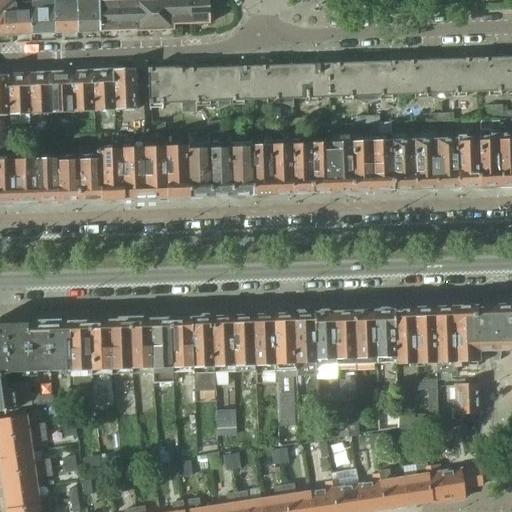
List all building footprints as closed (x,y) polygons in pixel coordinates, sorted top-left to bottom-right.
[(10,0),(0,0),(0,14),(3,13),(13,3),(10,0)] [(76,33),(75,0),(63,1),(62,0),(53,0),(54,1),(55,34),(76,33)] [(100,32),(99,1),(99,0),(75,0),(76,33),(100,32)] [(118,0),(99,1),(100,32),(119,31),(118,0)] [(135,0),(131,0),(118,0),(119,31),(136,31),(135,0)] [(135,0),(136,31),(154,31),(152,0),(135,0)] [(171,0),(152,0),(154,31),(173,30),(173,25),(172,25),(171,0)] [(171,0),(172,25),(173,25),(190,25),(189,0),(171,0)] [(208,0),(189,0),(190,25),(209,24),(208,0)] [(55,34),(54,1),(31,2),(31,3),(32,35),(55,34)] [(0,36),(32,35),(31,3),(13,4),(14,12),(3,13),(0,14),(0,36)] [(488,54),(477,55),(478,92),(511,91),(511,58),(488,59),(488,54)] [(463,60),(439,61),(441,94),(478,92),(477,55),(463,55),(463,60)] [(389,63),(365,64),(366,96),(403,95),(403,57),(389,58),(389,63)] [(414,57),(403,57),(403,95),(441,94),(439,61),(414,62),(414,57)] [(315,65),(291,66),(292,99),(329,98),(328,60),(315,60),(315,65)] [(340,60),(328,60),(329,98),(366,96),(365,64),(340,65),(340,60)] [(266,62),(255,63),(257,100),(292,99),(291,66),(266,67),(266,62)] [(241,68),(218,69),(219,101),(257,100),(255,63),(241,63),(241,68)] [(178,67),(178,68),(180,103),(219,101),(218,69),(192,70),(192,67),(178,67)] [(150,104),(180,103),(178,68),(148,69),(150,104)] [(134,70),(110,71),(112,110),(136,109),(134,70)] [(110,71),(90,72),(91,111),(112,110),(110,71)] [(90,72),(69,73),(71,112),(91,111),(90,72)] [(69,73),(49,74),(50,113),(71,112),(69,73)] [(49,74),(27,75),(29,114),(50,113),(49,74)] [(7,75),(0,75),(0,115),(9,115),(7,75)] [(27,75),(7,75),(9,115),(29,114),(27,75)] [(501,105),(484,106),(485,120),(502,120),(501,105)] [(511,112),(502,113),(502,121),(511,120),(511,112)] [(428,124),(435,124),(442,123),(441,115),(427,116),(427,124),(428,124)] [(452,115),(441,115),(442,123),(449,123),(452,123),(452,115)] [(91,126),(91,120),(90,117),(81,117),(81,127),(91,126)] [(354,126),(367,126),(367,118),(353,119),(354,126)] [(379,118),(367,118),(367,126),(371,126),(378,126),(379,126),(379,118)] [(293,127),(293,119),(281,120),(281,127),(293,127)] [(304,119),(293,119),(293,127),(305,127),(304,119)] [(511,140),(506,140),(506,130),(511,129),(511,120),(502,121),(497,121),(500,187),(511,186),(511,140)] [(497,121),(478,122),(478,128),(478,141),(480,188),(500,187),(497,121)] [(151,133),(161,132),(161,123),(151,124),(151,133)] [(18,135),(18,124),(9,124),(10,136),(18,135)] [(392,130),(392,141),(394,191),(416,190),(414,141),(414,130),(414,124),(391,125),(392,130)] [(367,126),(354,126),(337,127),(337,136),(337,139),(367,139),(368,135),(367,126)] [(232,131),(221,131),(209,132),(210,143),(231,142),(231,133),(232,131)] [(163,144),(162,133),(152,134),(152,145),(163,144)] [(458,137),(458,139),(460,188),(480,188),(478,141),(467,142),(467,136),(458,137)] [(458,139),(436,140),(437,189),(460,188),(458,139)] [(436,140),(414,141),(416,190),(437,189),(436,140)] [(286,146),(273,146),(274,195),(295,194),(293,141),(287,142),(286,146)] [(299,141),(293,141),(295,194),(314,194),(313,144),(300,145),(299,141)] [(392,141),(372,142),(373,191),(394,191),(392,141)] [(252,147),(252,148),(254,196),(274,195),(273,146),(272,142),(266,142),(266,146),(252,147)] [(372,142),(352,143),(354,192),(373,191),(372,142)] [(352,143),(332,144),(334,193),(354,192),(352,143)] [(332,144),(313,144),(314,194),(334,193),(332,144)] [(186,147),(166,148),(168,199),(188,198),(186,149),(186,147)] [(168,199),(166,148),(143,149),(146,203),(168,202),(167,199),(168,199)] [(231,148),(210,149),(212,197),(233,196),(231,148)] [(252,148),(231,148),(233,196),(254,196),(252,148)] [(146,203),(143,149),(121,150),(123,200),(123,203),(146,203)] [(210,149),(186,149),(188,198),(212,197),(210,149)] [(123,200),(121,150),(99,151),(99,155),(101,201),(123,200)] [(55,152),(34,153),(35,204),(57,203),(56,157),(55,152)] [(34,153),(13,154),(15,204),(35,204),(34,153)] [(13,154),(0,154),(0,204),(15,204),(13,154)] [(99,155),(78,156),(80,202),(101,201),(99,155)] [(78,156),(56,157),(57,203),(80,202),(78,156)] [(454,309),(434,309),(436,364),(436,372),(457,372),(457,367),(475,366),(475,350),(477,350),(489,350),(492,361),(498,361),(500,350),(508,349),(511,349),(511,307),(508,307),(475,308),(474,308),(454,309)] [(436,364),(434,309),(395,311),(397,363),(397,365),(436,364)] [(395,311),(375,312),(377,364),(397,363),(395,311)] [(355,312),(335,313),(337,365),(357,365),(355,312)] [(377,364),(375,312),(355,312),(357,365),(377,364)] [(335,313),(315,314),(318,366),(337,365),(335,313)] [(299,410),(297,378),(297,371),(295,314),(275,315),(277,372),(277,395),(278,427),(299,426),(299,423),(299,410)] [(315,314),(295,314),(297,371),(318,371),(318,366),(315,314)] [(275,315),(254,316),(256,373),(277,372),(275,315)] [(254,316),(233,317),(235,373),(256,373),(254,316)] [(216,374),(214,317),(192,318),(195,374),(216,374)] [(233,317),(214,317),(216,374),(235,373),(233,317)] [(195,374),(192,318),(170,319),(172,374),(195,374)] [(173,389),(172,374),(170,319),(150,320),(151,375),(152,388),(152,389),(173,389)] [(132,388),(130,320),(109,321),(110,376),(112,376),(113,388),(132,388)] [(151,375),(150,320),(130,320),(132,388),(152,388),(151,375)] [(109,321),(90,322),(91,376),(110,376),(109,321)] [(91,376),(90,322),(68,323),(70,371),(70,376),(73,376),(73,386),(91,386),(91,376)] [(50,371),(48,323),(27,324),(29,372),(50,371)] [(68,323),(48,323),(50,371),(70,371),(68,323)] [(9,375),(9,372),(6,325),(0,324),(0,411),(17,409),(17,408),(13,384),(7,384),(6,375),(9,375)] [(29,372),(27,324),(6,325),(9,372),(29,372)] [(398,381),(397,381),(399,412),(399,427),(420,425),(419,413),(407,413),(407,389),(418,388),(418,380),(398,381)] [(436,380),(418,380),(418,388),(428,388),(428,412),(419,413),(420,425),(437,422),(436,380)] [(31,406),(30,394),(28,382),(13,384),(17,408),(31,406)] [(477,414),(476,385),(456,385),(457,410),(451,411),(452,422),(462,421),(462,415),(477,414)] [(50,395),(43,396),(39,397),(39,393),(30,394),(31,406),(46,403),(50,403),(50,395)] [(360,437),(358,393),(338,393),(339,438),(360,437)] [(306,410),(299,410),(299,423),(307,422),(306,410)] [(399,412),(379,414),(380,431),(382,431),(397,429),(399,429),(399,427),(399,412)] [(25,416),(0,419),(0,439),(44,433),(43,424),(27,427),(25,416)] [(62,423),(62,430),(74,428),(73,422),(62,423)] [(420,427),(413,428),(415,440),(422,439),(420,427)] [(235,428),(216,429),(217,437),(236,436),(235,428)] [(385,449),(382,432),(382,431),(374,433),(377,450),(385,449)] [(44,433),(0,439),(0,457),(31,453),(29,443),(45,440),(44,433)] [(320,444),(318,444),(320,458),(326,457),(327,457),(325,443),(320,444)] [(285,449),(278,450),(280,464),(287,463),(285,449)] [(280,464),(278,450),(270,451),(273,465),(280,464)] [(31,453),(0,457),(0,466),(1,476),(50,468),(48,460),(32,462),(31,453)] [(237,454),(230,455),(232,470),(239,469),(237,454)] [(100,455),(102,471),(114,470),(112,457),(110,457),(110,455),(105,456),(104,455),(100,455)] [(223,456),(225,471),(232,470),(230,455),(223,456)] [(101,465),(100,457),(92,458),(93,466),(101,465)] [(182,463),(184,477),(191,476),(189,462),(182,463)] [(169,464),(171,479),(179,478),(176,463),(169,464)] [(75,465),(63,466),(64,474),(76,472),(75,465)] [(417,477),(405,479),(409,505),(431,502),(426,467),(426,465),(415,466),(417,477)] [(439,465),(426,467),(431,502),(431,504),(464,499),(463,488),(482,485),(479,467),(440,473),(439,465)] [(50,468),(1,476),(4,494),(36,489),(35,478),(51,476),(50,468)] [(135,469),(128,471),(130,485),(138,484),(135,469)] [(328,469),(317,471),(319,482),(330,480),(328,469)] [(378,472),(378,475),(383,509),(409,505),(405,479),(390,481),(388,470),(378,472)] [(128,471),(121,472),(123,486),(130,485),(128,471)] [(373,483),(356,486),(360,511),(363,511),(383,509),(378,475),(372,475),(373,483)] [(83,481),(81,481),(83,493),(91,492),(89,480),(83,481)] [(337,481),(330,482),(334,511),(360,511),(356,486),(339,489),(337,481)] [(325,491),(310,493),(313,511),(334,511),(330,482),(324,483),(325,491)] [(293,485),(283,486),(287,511),(313,511),(310,493),(295,495),(293,485)] [(275,498),(261,500),(262,511),(287,511),(283,486),(273,488),(275,498)] [(68,489),(70,501),(77,500),(75,488),(68,489)] [(36,489),(4,494),(7,510),(55,503),(54,495),(38,498),(36,489)] [(245,492),(236,493),(238,511),(262,511),(261,500),(247,502),(245,492)] [(227,505),(213,508),(214,511),(238,511),(236,493),(226,495),(227,505)] [(189,511),(214,511),(213,508),(200,510),(198,499),(187,501),(189,511)] [(77,500),(70,501),(71,511),(78,511),(79,511),(77,500)] [(172,511),(183,511),(182,501),(172,503),(172,511)] [(55,503),(7,510),(6,510),(6,511),(52,511),(56,511),(55,503)]
